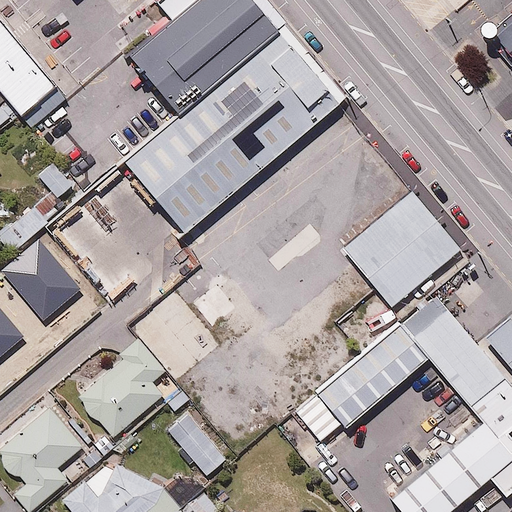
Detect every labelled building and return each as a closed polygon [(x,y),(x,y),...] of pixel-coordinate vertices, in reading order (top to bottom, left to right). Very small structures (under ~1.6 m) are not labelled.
[(176,111),(275,28),(251,0),(186,0),(127,52),(176,111)] [(57,82),(0,15),(0,93),(18,115),(57,82)] [(511,23),(493,39),(511,62),(511,23)] [(337,101),(275,28),(176,111),(121,157),(182,230),(337,101)] [(61,156),(41,172),(52,186),(0,230),(0,236),(10,249),(20,241),(37,262),(103,206),(61,156)] [(462,249),(413,190),(342,250),(353,262),(373,286),(391,308),(462,249)] [(202,300),(193,307),(225,346),(264,315),(218,259),(188,283),(202,300)] [(373,286),(353,262),(273,328),(293,352),(373,286)] [(0,346),(6,354),(59,307),(27,270),(9,286),(0,275),(0,346)] [(511,386),(432,291),(292,408),(316,437),(331,424),(337,432),(427,357),(477,417),(388,491),(404,511),(437,511),(485,472),(502,492),(511,484),(511,386)] [(511,312),(483,335),(511,369),(511,312)] [(167,366),(136,333),(118,349),(121,352),(74,395),(114,437),(166,389),(155,377),(167,366)] [(83,442),(49,403),(0,444),(0,449),(3,453),(3,461),(6,466),(12,471),(19,472),(25,479),(12,491),(30,511),(70,475),(59,464),(83,442)] [(186,406),(163,426),(206,474),(228,455),(186,406)] [(204,487),(181,506),(166,488),(113,458),(62,497),(74,511),(210,511),(219,505),(204,487)]
